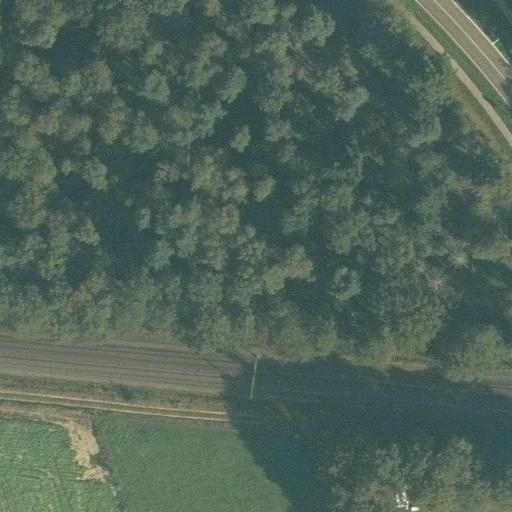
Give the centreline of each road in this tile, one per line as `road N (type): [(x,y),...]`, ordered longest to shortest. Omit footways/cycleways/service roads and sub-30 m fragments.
road 1 (track): [(0,397),(435,434),(511,450)]
road 2 (primary): [(511,89),(431,0)]
